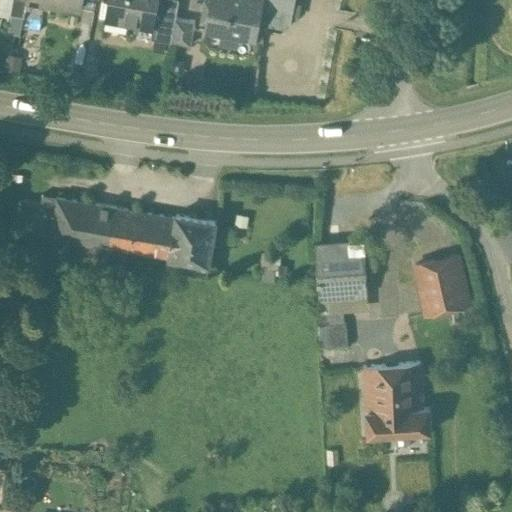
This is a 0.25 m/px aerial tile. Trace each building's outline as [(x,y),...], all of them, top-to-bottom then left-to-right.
[(0,0),(0,13),(9,15),(11,0),(0,0)] [(24,0),(25,1),(27,1),(26,0),(35,0),(48,2),(48,5),(50,5),(50,3),(77,7),(77,10),(79,10),(80,0),(24,0)] [(159,0),(107,0),(104,15),(154,24),(155,24),(157,14),(159,0)] [(210,0),(205,29),(256,38),(258,24),(281,28),(291,22),(294,0),(210,0)] [(175,17),(157,14),(155,24),(154,24),(151,37),(171,41),(175,17)] [(194,20),(175,17),(171,41),(190,44),(194,20)] [(176,216),(57,197),(57,198),(41,195),(40,202),(35,234),(83,242),(81,254),(94,256),(96,244),(125,249),(169,256),(176,216)] [(40,202),(20,199),(15,231),(35,234),(40,202)] [(216,219),(176,213),(176,216),(169,256),(186,259),(185,269),(206,272),(207,262),(209,262),(216,219)] [(363,239),(315,243),(320,299),(368,294),(363,239)] [(125,249),(96,244),(94,256),(95,256),(94,264),(122,267),(125,249)] [(277,268),(278,251),(264,250),(263,268),(277,268)] [(457,254),(416,263),(427,312),(468,303),(457,254)] [(344,310),(321,312),(322,324),(345,322),(344,310)] [(322,324),(318,325),(320,348),(348,345),(346,322),(322,324)] [(421,361),(363,366),(369,435),(433,430),(431,406),(423,406),(421,361)]
